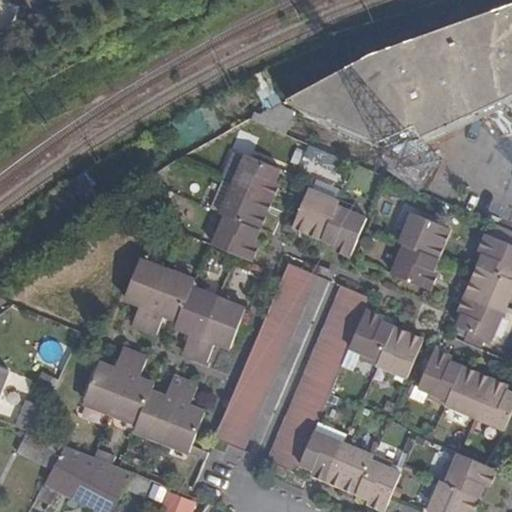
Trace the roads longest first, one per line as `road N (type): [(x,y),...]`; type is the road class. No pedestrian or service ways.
road 1 (residential): [(282,248),(441,313)]
road 2 (residential): [(229,380),(282,248)]
